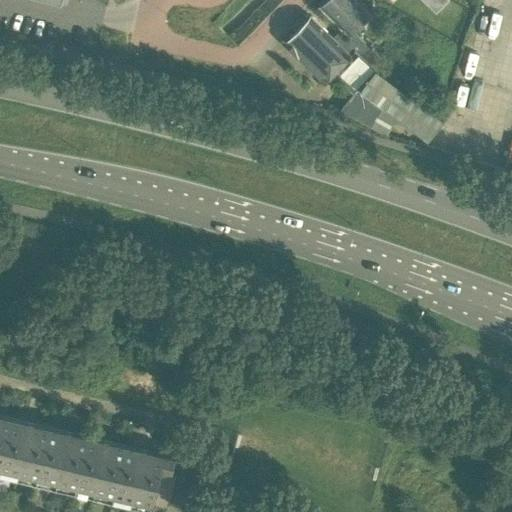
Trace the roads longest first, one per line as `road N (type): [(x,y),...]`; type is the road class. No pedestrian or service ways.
road 1 (primary): [(0,162),(265,231),(511,317)]
road 2 (primary): [(511,232),(315,165),(0,82)]
road 3 (residential): [(294,0),(240,54),(207,62),(185,49),(165,0)]
